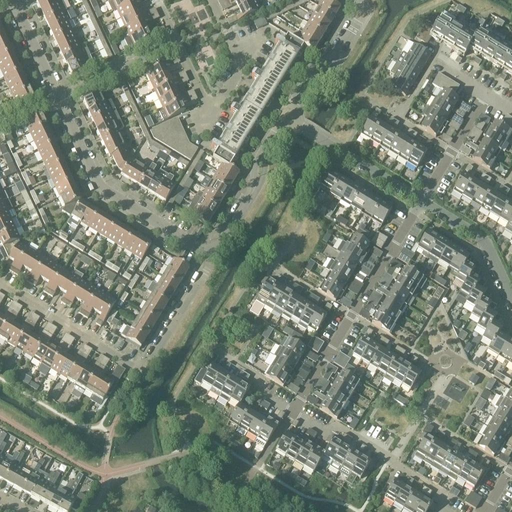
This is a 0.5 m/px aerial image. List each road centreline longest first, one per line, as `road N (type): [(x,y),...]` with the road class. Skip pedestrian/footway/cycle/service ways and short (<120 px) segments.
road 1 (residential): [(59,96),(100,190),(216,256)]
road 2 (residential): [(175,42),(204,102),(214,102),(238,62),(208,0)]
road 3 (residential): [(423,201),(284,119)]
road 4 (residential): [(0,287),(140,366)]
road 5 (residential): [(216,256),(257,190),(260,157),(284,119)]
road 6 (residential): [(418,416),(439,369),(352,316)]
road 7 (residential): [(284,119),(314,73),(332,65),(362,15),(356,0)]
road 8 (residential): [(511,301),(483,240),(423,201)]
road 9 (residential): [(140,366),(150,363),(216,256)]
road 10 (residential): [(352,316),(423,201)]
